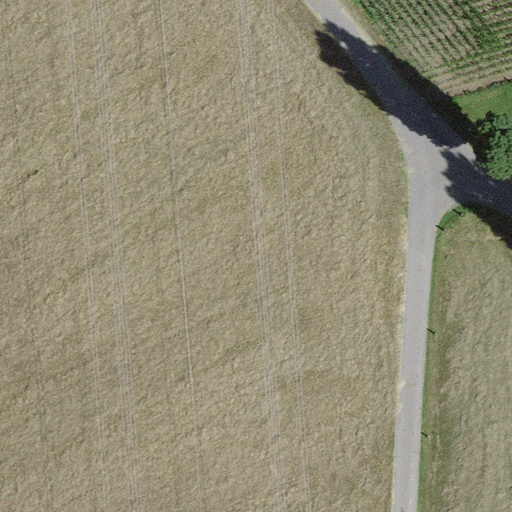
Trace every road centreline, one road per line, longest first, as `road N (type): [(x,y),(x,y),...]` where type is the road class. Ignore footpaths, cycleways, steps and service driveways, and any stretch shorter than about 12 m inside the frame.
road 1 (track): [(412,511),(429,151)]
road 2 (unclassified): [(511,213),(429,151),(317,0)]
